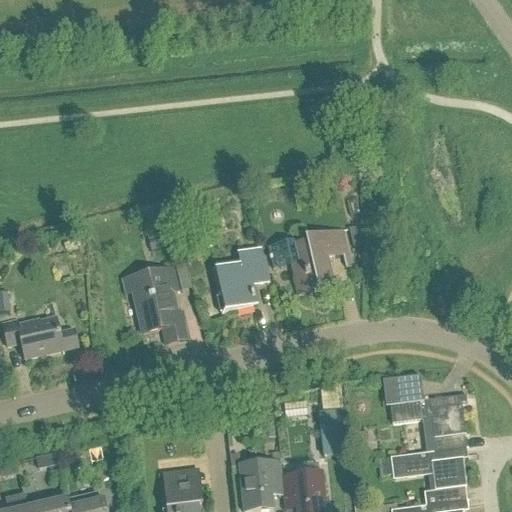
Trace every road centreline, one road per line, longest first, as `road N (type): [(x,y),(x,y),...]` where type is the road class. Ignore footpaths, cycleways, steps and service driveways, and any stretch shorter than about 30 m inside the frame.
road 1 (unclassified): [(511,373),(483,350),(416,331),(370,332),(203,373)]
road 2 (unclassified): [(203,373),(0,419)]
road 3 (residential): [(222,511),(203,373)]
